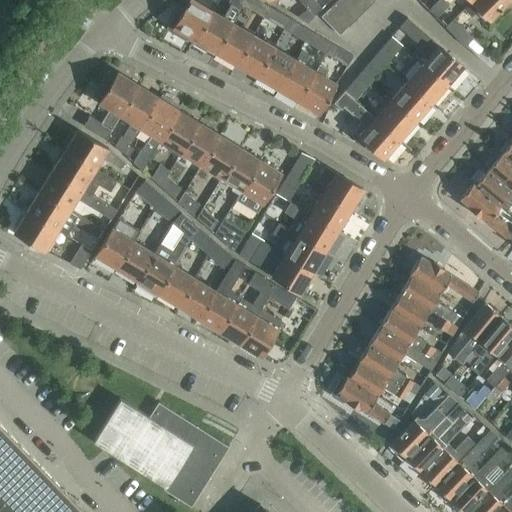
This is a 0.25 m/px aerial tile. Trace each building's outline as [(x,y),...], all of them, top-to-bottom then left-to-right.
[(177,12),(168,28),(169,30),(185,40),(188,39),(189,37),(194,40),(212,10),(218,0),(189,0),(182,12),(180,11),(177,12)] [(194,40),(192,44),(205,51),(207,48),(215,52),(233,22),(234,22),(244,6),(243,5),(246,0),(230,0),(229,2),(232,4),(225,17),(212,10),(194,40)] [(246,0),(243,5),(244,6),(264,17),(270,7),(266,4),(262,0),(246,0)] [(300,0),(308,9),(314,17),(323,9),(317,2),(315,0),(300,0)] [(339,0),(332,8),(350,26),(358,18),(339,0)] [(356,0),(339,0),(358,18),(366,10),(356,0)] [(374,0),(356,0),(366,10),(375,1),(374,0)] [(444,0),(440,0),(429,10),(437,18),(450,5),(444,0)] [(471,1),(464,8),(472,16),(476,11),(477,12),(480,9),(491,21),(507,5),(509,7),(511,4),(511,0),(475,0),(473,2),(471,1)] [(270,7),(264,17),(285,29),(291,19),(270,7)] [(332,8),(323,16),(341,35),(350,26),(332,8)] [(308,9),(298,17),(308,23),(314,17),(308,9)] [(408,17),(400,26),(422,45),(422,49),(416,56),(424,63),(448,84),(464,66),(465,66),(440,44),(408,17)] [(291,19),(285,29),(305,42),(312,31),(291,19)] [(455,19),(446,27),(465,47),(473,38),(455,19)] [(233,22),(215,52),(236,65),(254,34),(234,22),(233,22)] [(312,31),(305,42),(326,54),(332,43),(312,31)] [(254,34),(236,65),(257,77),(275,46),(254,34)] [(392,36),(377,54),(388,64),(403,46),(392,36)] [(332,43),(326,54),(347,66),(354,56),(332,43)] [(275,46),(257,77),(277,89),(295,58),(275,46)] [(295,58),(277,89),(298,101),(316,71),(304,63),(309,55),(301,50),(296,59),(295,58)] [(377,54),(361,73),(372,82),(388,64),(377,54)] [(424,63),(408,81),(433,103),(448,84),(424,63)] [(92,115),(85,126),(107,139),(121,115),(140,85),(119,72),(118,74),(113,71),(110,72),(96,94),(97,97),(102,100),(100,102),(112,109),(103,123),(92,115)] [(316,71),(298,101),(320,114),(338,83),(316,71)] [(361,73),(347,88),(358,98),(372,82),(361,73)] [(408,81),(392,100),(417,121),(433,103),(408,81)] [(122,134),(115,145),(124,153),(138,130),(139,131),(141,127),(160,98),(140,85),(121,115),(132,122),(131,125),(130,124),(123,135),(122,134)] [(345,91),(335,103),(343,110),(346,107),(360,119),(361,124),(354,131),(357,133),(360,137),(385,158),(401,139),(377,118),(345,91)] [(142,149),(134,162),(143,170),(152,155),(162,140),(180,110),(171,104),(173,101),(162,94),(160,98),(141,127),(151,133),(142,149)] [(392,100),(377,118),(401,139),(417,121),(392,100)] [(180,110),(162,140),(173,147),(171,150),(180,156),(182,153),(201,123),(180,110)] [(201,123),(182,153),(202,165),(221,136),(201,123)] [(80,129),(67,150),(96,168),(102,157),(119,167),(123,160),(111,148),(80,129)] [(221,136),(202,165),(223,178),(241,148),(221,136)] [(511,141),(502,154),(511,162),(511,141)] [(241,148),(223,178),(243,191),(261,161),(241,148)] [(67,150),(54,170),(85,189),(85,190),(92,194),(98,184),(110,192),(117,181),(96,168),(67,150)] [(301,154),(290,172),(302,180),(315,160),(301,154)] [(511,162),(502,154),(488,169),(511,188),(511,162)] [(243,191),(237,200),(258,213),(264,204),(282,174),(261,161),(243,191)] [(160,165),(152,178),(162,187),(168,176),(171,171),(160,165)] [(325,166),(320,175),(331,181),(323,193),(352,211),(365,190),(325,166)] [(511,188),(488,169),(475,183),(502,205),(506,209),(511,202),(511,188)] [(54,170),(42,190),(72,209),(79,199),(112,220),(118,210),(92,194),(85,190),(85,189),(54,170)] [(290,172),(277,193),(289,200),(302,180),(290,172)] [(168,176),(162,187),(175,199),(182,189),(168,176)] [(146,180),(136,192),(155,208),(165,197),(146,180)] [(475,183),(461,199),(470,207),(469,208),(480,218),(481,215),(503,234),(511,242),(511,228),(510,226),(503,220),(501,222),(493,216),(502,205),(475,183)] [(42,190),(29,211),(59,230),(68,235),(75,223),(90,232),(95,224),(72,209),(42,190)] [(185,191),(178,202),(194,215),(200,205),(185,191)] [(323,193),(311,214),(339,231),(352,211),(323,193)] [(165,197),(155,208),(174,224),(183,213),(165,197)] [(290,201),(284,212),(295,218),(289,228),(298,234),(327,251),(339,231),(311,214),(290,201)] [(204,208),(197,218),(212,231),(219,221),(204,208)] [(29,211),(16,231),(46,250),(59,230),(29,211)] [(183,213),(174,224),(192,240),(201,229),(183,213)] [(225,219),(216,234),(235,251),(246,232),(225,219)] [(279,223),(273,233),(284,239),(278,249),(286,254),(314,271),(327,251),(298,234),(289,228),(289,229),(279,223)] [(115,227),(97,255),(118,268),(136,240),(134,238),(138,232),(131,227),(126,234),(115,227)] [(201,229),(192,240),(210,255),(220,245),(201,229)] [(252,233),(239,255),(251,262),(264,241),(252,233)] [(136,240),(118,268),(139,281),(156,252),(136,240)] [(83,244),(71,263),(81,269),(94,250),(83,244)] [(220,245),(210,255),(228,271),(229,271),(236,259),(220,245)] [(138,283),(138,284),(139,285),(149,291),(150,292),(151,290),(152,289),(159,293),(176,265),(176,264),(182,253),(173,248),(167,259),(156,252),(139,281),(138,283)] [(286,254),(273,275),(301,292),(314,271),(286,254)] [(421,256),(410,273),(412,275),(441,293),(446,286),(473,302),(479,292),(446,271),(447,270),(432,261),(431,263),(421,256)] [(217,290),(200,318),(220,331),(241,297),(229,289),(245,264),(236,259),(229,271),(228,271),(216,289),(217,290)] [(176,265),(159,293),(179,306),(197,277),(176,265)] [(241,297),(220,331),(240,343),(257,315),(258,316),(262,309),(261,308),(268,296),(270,296),(277,284),(255,271),(248,283),(260,290),(252,304),(241,297)] [(412,275),(401,293),(430,311),(440,316),(459,328),(464,318),(436,301),(441,293),(412,275)] [(197,277),(179,306),(200,318),(217,290),(216,289),(197,277)] [(277,284),(270,296),(291,309),(291,308),(298,297),(277,284)] [(401,293),(391,309),(420,327),(430,311),(401,293)] [(474,335),(456,358),(462,363),(465,360),(473,351),(502,316),(486,302),(465,327),(474,335)] [(257,315),(240,343),(260,355),(261,356),(278,328),(277,328),(282,321),(262,309),(258,316),(257,315)] [(391,309),(380,326),(436,361),(442,352),(437,349),(415,335),(420,327),(391,309)] [(440,316),(434,325),(453,336),(459,328),(440,316)] [(477,355),(469,366),(479,374),(485,367),(496,354),(497,354),(511,336),(511,323),(502,316),(473,351),(477,355)] [(380,326),(370,343),(399,361),(404,353),(431,369),(436,361),(380,326)] [(503,360),(487,379),(495,386),(511,367),(511,336),(497,354),(503,360)] [(370,343),(359,360),(416,396),(422,387),(403,375),(394,369),(399,361),(370,343)] [(348,377),(348,378),(377,396),(383,387),(411,404),(416,396),(359,360),(348,377)] [(443,368),(437,375),(445,382),(451,375),(443,368)] [(453,374),(445,383),(445,384),(452,390),(460,381),(453,374)] [(347,376),(336,394),(348,401),(347,403),(359,410),(360,408),(385,424),(385,423),(394,429),(395,429),(400,419),(389,412),(390,412),(374,402),(377,396),(348,378),(348,377),(347,376)] [(504,376),(496,386),(503,392),(511,382),(504,376)] [(435,383),(426,393),(433,399),(442,390),(435,383)] [(496,386),(486,397),(493,403),(503,392),(496,386)] [(474,390),(465,401),(476,410),(484,399),(474,390)] [(415,420),(392,443),(407,458),(460,403),(449,394),(436,408),(426,418),(419,418),(417,415),(413,419),(415,420)] [(121,398),(95,440),(166,485),(164,488),(183,500),(192,505),(229,446),(160,402),(151,417),(121,398)] [(460,403),(407,458),(422,472),(447,445),(439,437),(466,408),(460,403)] [(0,482),(29,511),(85,511),(0,424),(0,482)] [(483,426),(477,432),(482,437),(488,430),(483,426)] [(476,444),(436,486),(451,499),(473,476),(479,470),(471,463),(492,442),(498,436),(490,429),(480,439),(476,444)] [(447,445),(422,472),(436,486),(476,444),(468,436),(455,450),(448,443),(447,445)] [(498,436),(492,442),(499,449),(505,443),(498,436)] [(473,476),(451,499),(463,511),(466,511),(488,490),(493,484),(486,477),(511,449),(511,448),(505,443),(499,449),(479,470),(473,476)] [(488,490),(466,511),(494,511),(502,504),(503,504),(508,499),(503,493),(503,490),(511,479),(511,464),(493,484),(488,490)] [(502,504),(494,511),(510,511),(509,510),(511,507),(511,494),(508,499),(503,504),(502,504)]
